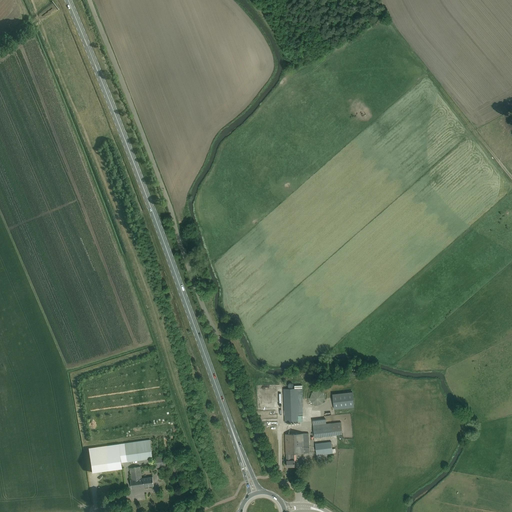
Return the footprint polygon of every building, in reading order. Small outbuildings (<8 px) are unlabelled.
[(285,422),(299,422),(302,422),(301,388),(283,389),(285,422)] [(316,392),(315,392),(314,392),(313,393),(312,394),(311,395),(310,396),(310,398),(310,399),(310,401),(311,402),(311,403),(312,404),(313,405),(314,405),(316,406),(317,406),(318,406),(320,405),(321,405),(322,404),(323,403),(323,402),(324,402),(324,400),(324,399),(324,398),(324,396),(323,395),(322,394),(321,393),(320,392),(319,392),(318,392),(316,392)] [(353,407),(351,392),(331,395),(333,409),(353,407)] [(341,422),(331,423),(326,424),(326,419),(312,421),(314,437),(342,434),(341,422)] [(295,466),(294,464),(294,460),(294,454),(309,453),(308,433),(285,434),(286,454),(287,467),(295,466)] [(125,443),(127,461),(153,458),(150,440),(125,443)] [(332,453),(331,442),(315,444),(316,455),(332,453)] [(119,444),(89,448),(92,472),(122,468),(119,444)] [(154,458),(155,467),(165,466),(164,456),(154,458)] [(154,486),(153,480),(152,477),(142,478),(140,466),(130,468),(131,480),(130,480),(131,489),(154,486)] [(148,511),(147,500),(141,501),(132,502),(133,511),(148,511)]
